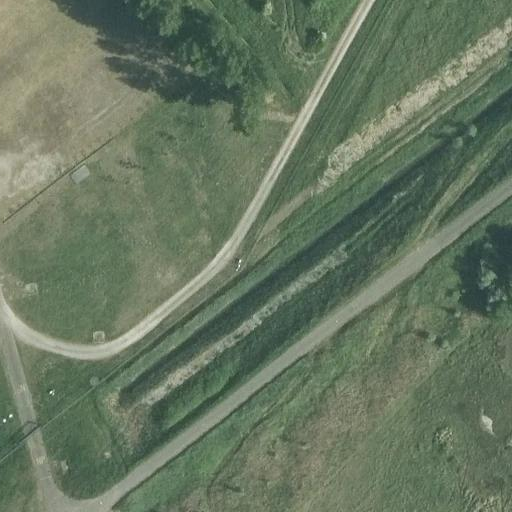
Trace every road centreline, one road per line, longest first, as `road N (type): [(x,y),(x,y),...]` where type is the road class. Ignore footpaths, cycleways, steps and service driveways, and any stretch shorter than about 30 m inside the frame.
road 1 (track): [(367,0),(225,259),(106,350),(51,346),(1,321)]
road 2 (unclassified): [(86,511),(511,180)]
road 3 (track): [(174,511),(306,384),(347,330),(341,310)]
